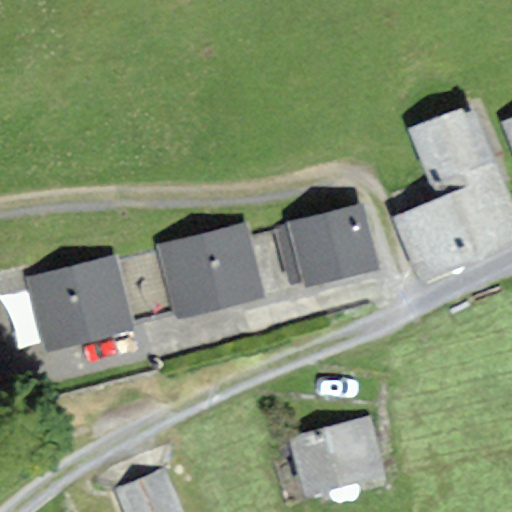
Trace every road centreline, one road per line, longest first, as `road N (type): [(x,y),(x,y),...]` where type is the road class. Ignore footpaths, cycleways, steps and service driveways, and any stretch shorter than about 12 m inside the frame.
road 1 (track): [(0,210),(341,183),(359,188),(383,221),(407,308)]
road 2 (track): [(511,261),(159,420)]
road 3 (track): [(159,420),(16,511)]
